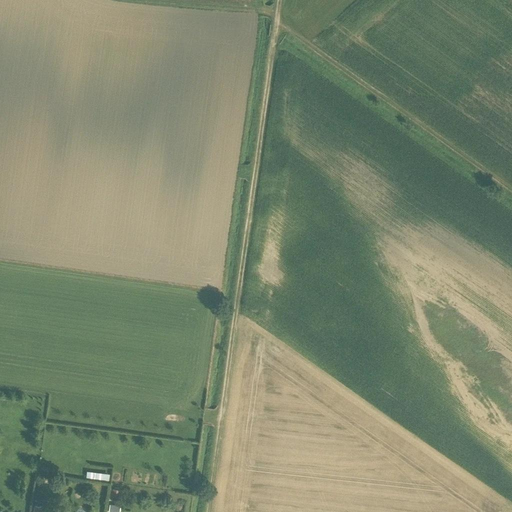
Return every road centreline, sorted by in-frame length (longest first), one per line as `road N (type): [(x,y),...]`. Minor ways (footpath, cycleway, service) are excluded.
road 1 (track): [(280,0),(207,511)]
road 2 (track): [(511,191),(276,23)]
road 3 (track): [(277,17),(113,0)]
